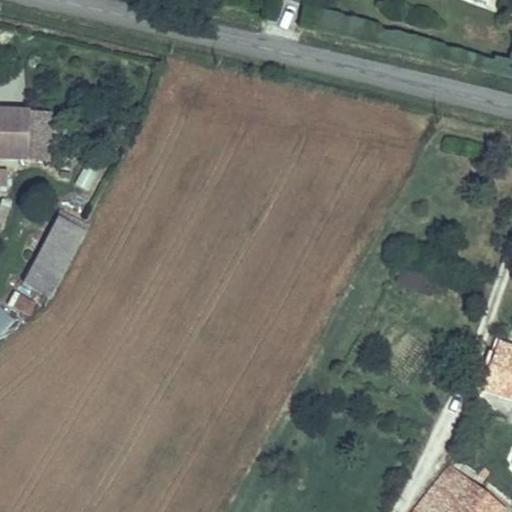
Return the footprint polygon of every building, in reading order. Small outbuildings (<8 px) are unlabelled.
[(511,0),(504,0),(502,6),(511,9),(511,0)] [(0,186),(37,188),(38,171),(21,170),(21,160),(23,112),(0,110),(0,186)] [(78,114),(23,112),(21,160),(76,162),(78,114)] [(88,231),(60,218),(34,280),(62,292),(88,231)] [(406,268),(402,290),(425,294),(429,272),(406,268)] [(17,296),(10,310),(28,319),(35,305),(17,296)] [(0,311),(0,338),(14,324),(0,311)] [(511,379),(503,405),(511,407),(511,379)] [(511,511),(473,483),(450,511),(511,511)]
